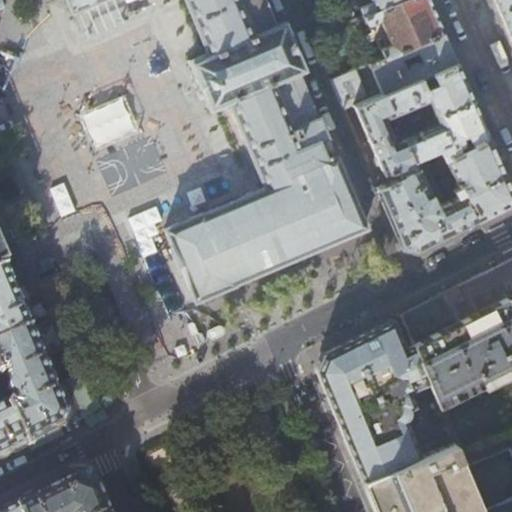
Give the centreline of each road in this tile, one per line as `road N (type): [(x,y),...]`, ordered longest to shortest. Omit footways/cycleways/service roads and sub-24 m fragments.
road 1 (residential): [(511,232),(278,348)]
road 2 (residential): [(278,348),(98,439)]
road 3 (residential): [(347,511),(278,348)]
